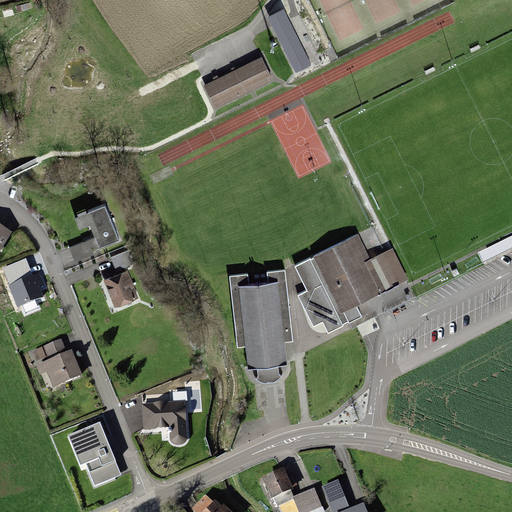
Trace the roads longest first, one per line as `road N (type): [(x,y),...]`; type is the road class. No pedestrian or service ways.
road 1 (residential): [(0,200),(36,229),(149,498)]
road 2 (tertiary): [(370,436),(301,438),(149,498)]
road 3 (residential): [(370,436),(376,383),(511,312)]
road 4 (unknown): [(388,378),(393,331),(511,268)]
road 5 (tertiary): [(511,472),(370,436)]
